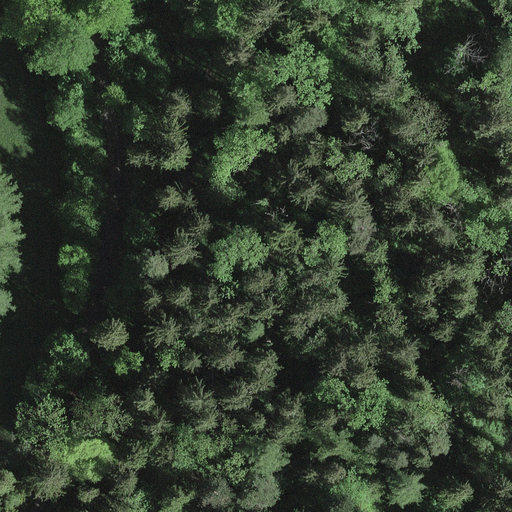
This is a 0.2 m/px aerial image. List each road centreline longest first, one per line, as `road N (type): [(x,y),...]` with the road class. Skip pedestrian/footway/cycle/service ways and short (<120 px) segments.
road 1 (track): [(34,511),(62,446),(115,227),(118,153),(92,0)]
road 2 (track): [(183,0),(118,153)]
